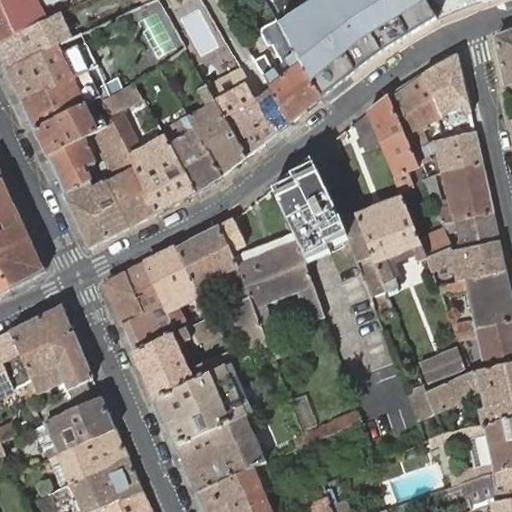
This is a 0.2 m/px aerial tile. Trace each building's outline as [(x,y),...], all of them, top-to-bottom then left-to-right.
[(0,0),(0,44),(45,22),(40,11),(61,0),(60,0),(0,0)] [(423,0),(328,0),(283,31),(297,55),(309,75),(323,99),(377,57),(425,28),(436,22),(423,0)] [(0,44),(0,55),(7,72),(71,42),(59,16),(45,22),(0,44)] [(272,90),(291,124),(323,99),(309,75),(297,55),(284,32),(283,31),(269,39),(284,64),(269,74),(256,52),(252,54),(265,78),(272,90)] [(496,41),(506,87),(511,85),(511,32),(498,38),(496,41)] [(108,99),(79,37),(73,41),(71,42),(7,72),(23,105),(35,131),(85,106),(102,97),(104,101),(108,99)] [(434,69),(426,74),(443,118),(464,108),(470,105),(460,58),(457,56),(449,60),(434,69)] [(398,91),(389,98),(414,154),(419,152),(420,151),(422,150),(430,146),(422,128),(440,119),(443,118),(426,74),(398,91)] [(144,100),(136,85),(108,99),(104,101),(116,124),(130,155),(136,168),(158,215),(197,195),(198,194),(171,147),(165,136),(142,149),(124,111),(144,100)] [(247,158),(278,134),(268,115),(259,100),(257,102),(247,85),(216,102),(217,103),(233,133),(247,158)] [(145,95),(150,118),(174,112),(168,89),(145,95)] [(223,177),(247,158),(233,133),(217,103),(216,102),(209,89),(202,93),(210,106),(189,117),(223,177)] [(284,129),(291,124),(272,90),(265,95),(259,100),(268,115),(278,134),(284,129)] [(369,114),(381,146),(400,193),(414,188),(408,174),(420,169),(414,154),(389,98),(369,114)] [(472,114),(470,105),(464,108),(465,115),(472,114)] [(98,133),(85,106),(35,131),(48,159),(85,139),(98,133)] [(443,118),(440,119),(442,131),(466,121),(465,115),(464,108),(443,118)] [(369,114),(355,124),(366,152),(381,146),(369,114)] [(223,177),(189,117),(182,121),(163,132),(165,136),(171,147),(198,194),(221,178),(223,177)] [(130,155),(116,124),(98,133),(85,139),(97,163),(98,162),(104,175),(108,183),(130,229),(158,215),(136,168),(130,155)] [(438,151),(443,173),(444,172),(483,164),(476,133),(449,139),(444,141),(438,142),(437,142),(430,146),(422,150),(427,157),(438,151)] [(85,139),(48,159),(65,194),(92,181),(87,168),(97,163),(85,139)] [(329,145),(312,159),(327,190),(343,180),(329,145)] [(426,186),(434,202),(443,225),(494,213),(483,164),(444,172),(450,198),(441,200),(430,178),(424,180),(426,186)] [(273,190),(298,242),(306,259),(317,254),(329,248),(326,243),(347,233),(342,222),(327,190),(314,165),(293,175),(295,180),(287,184),(273,190)] [(0,267),(11,291),(46,272),(4,181),(0,183),(0,222),(1,222),(7,233),(0,236),(0,267)] [(90,249),(130,229),(108,183),(96,189),(92,181),(65,194),(90,249)] [(357,216),(374,256),(389,293),(399,289),(388,262),(415,252),(420,264),(427,261),(427,260),(421,243),(415,230),(413,224),(403,199),(357,216)] [(452,247),(453,248),(455,252),(500,243),(494,213),(443,225),(446,230),(458,227),(462,245),(452,247)] [(342,222),(347,233),(359,264),(372,299),(389,293),(374,256),(357,216),(357,215),(342,222)] [(233,220),(219,228),(231,253),(246,246),(233,220)] [(219,228),(178,249),(198,291),(229,275),(240,303),(250,298),(239,270),(238,266),(234,259),(231,253),(219,228)] [(446,231),(421,243),(427,260),(453,248),(452,247),(446,231)] [(238,266),(239,270),(250,298),(269,347),(282,379),(292,375),(277,337),(278,337),(266,306),(302,292),(313,323),(325,318),(298,242),(243,264),(240,257),(234,259),(238,266)] [(427,260),(427,261),(432,271),(456,260),(460,282),(507,272),(500,243),(455,252),(453,248),(427,260)] [(169,315),(176,334),(188,329),(178,308),(200,296),(198,291),(178,249),(146,265),(169,315)] [(107,286),(137,354),(176,334),(169,315),(146,265),(107,285),(107,286)] [(0,296),(11,291),(0,267),(0,296)] [(460,282),(439,288),(441,294),(450,292),(454,294),(468,291),(474,321),(454,326),(457,333),(511,321),(511,296),(507,272),(460,282)] [(176,334),(137,354),(157,402),(208,376),(203,366),(188,373),(177,347),(191,340),(194,346),(222,332),(219,325),(231,319),(230,318),(234,316),(248,356),(269,347),(250,298),(240,303),(231,308),(210,317),(188,329),(176,334)] [(62,308),(40,319),(12,333),(34,381),(38,391),(40,395),(65,383),(69,391),(94,380),(62,308)] [(511,321),(457,333),(460,341),(480,337),(487,371),(511,365),(511,321)] [(12,333),(0,339),(0,398),(26,385),(32,399),(40,395),(38,391),(34,381),(12,333)] [(226,353),(232,365),(239,360),(234,349),(226,353)] [(421,364),(429,384),(467,369),(459,349),(421,364)] [(427,394),(435,414),(491,390),(498,423),(511,420),(511,365),(487,371),(473,373),(471,374),(427,394)] [(208,376),(157,402),(177,448),(247,416),(225,367),(208,376)] [(424,386),(407,393),(418,421),(435,414),(427,394),(424,386)] [(116,431),(102,399),(91,404),(77,410),(62,417),(46,425),(56,448),(46,452),(50,459),(116,431)] [(304,435),(309,445),(363,422),(359,412),(304,435)] [(252,470),(268,463),(247,416),(177,448),(198,494),(252,470)] [(444,435),(430,441),(432,448),(469,440),(489,436),(495,464),(476,469),(478,479),(486,476),(498,473),(511,469),(511,420),(498,423),(489,425),(483,427),(444,435)] [(18,437),(12,423),(0,428),(0,442),(1,445),(11,440),(18,437)] [(44,426),(36,429),(46,452),(56,448),(46,425),(44,426)] [(62,461),(72,485),(129,461),(116,431),(50,459),(52,466),(62,461)] [(469,440),(476,469),(495,464),(489,436),(469,440)] [(18,461),(10,464),(14,474),(22,471),(18,461)] [(62,461),(52,466),(62,489),(72,485),(62,461)] [(129,461),(72,485),(83,508),(74,511),(95,511),(143,492),(129,461)] [(486,476),(478,479),(466,483),(472,511),(497,504),(511,500),(511,499),(511,469),(498,473),(486,476)] [(198,494),(205,511),(270,511),(264,497),(252,470),(198,494)] [(151,511),(143,492),(95,511),(151,511)] [(303,511),(333,511),(331,505),(328,498),(302,509),(303,511)] [(354,511),(350,498),(331,505),(333,511),(354,511)] [(511,511),(511,499),(511,500),(497,504),(498,511),(511,511)]
